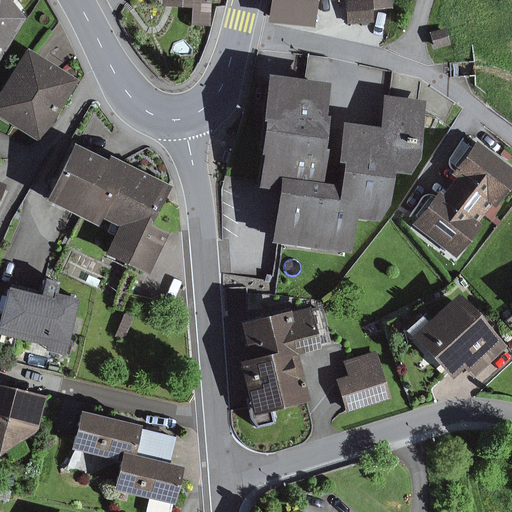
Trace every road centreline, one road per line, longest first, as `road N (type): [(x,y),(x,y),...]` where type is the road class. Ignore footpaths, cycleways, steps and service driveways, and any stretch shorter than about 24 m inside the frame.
road 1 (residential): [(220,488),(205,264),(181,119)]
road 2 (residential): [(220,488),(421,423),(469,415),(511,429)]
road 3 (residential): [(237,34),(403,63),(511,136)]
road 4 (residential): [(105,59),(0,242)]
